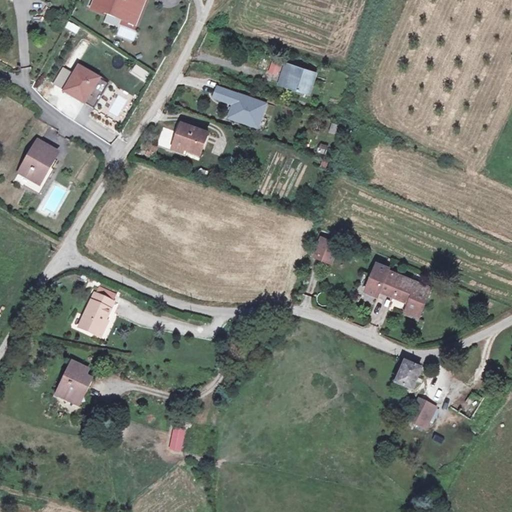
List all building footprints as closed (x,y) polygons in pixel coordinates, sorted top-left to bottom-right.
[(147,0),(96,0),(92,11),(136,28),(147,0)] [(68,21),(64,28),(76,35),(80,27),(68,21)] [(271,61),(267,73),(277,76),(281,64),(271,61)] [(315,72),(286,62),(281,75),(288,78),(285,88),(306,95),(315,72)] [(143,81),(149,73),(134,63),(129,71),(143,81)] [(102,86),(83,74),(78,82),(67,98),(67,99),(87,111),(102,86)] [(288,78),(281,75),(277,85),(285,88),(288,78)] [(67,98),(78,82),(68,76),(58,93),(67,98)] [(113,94),(104,88),(105,87),(102,86),(87,111),(89,113),(98,118),(113,94)] [(263,103),(215,86),(211,97),(231,104),(226,116),(255,126),(263,103)] [(206,134),(175,123),(165,151),(172,154),(174,150),(183,153),(185,150),(199,154),(206,134)] [(339,125),(334,123),(330,133),(336,135),(339,125)] [(326,154),(328,145),(319,143),(317,152),(326,154)] [(58,158),(41,149),(23,179),(40,188),(48,193),(59,175),(52,171),(58,158)] [(40,188),(36,195),(44,199),(48,193),(40,188)] [(332,250),(318,245),(313,259),(327,264),(332,250)] [(393,279),(396,273),(386,269),(387,267),(375,262),(363,291),(376,296),(378,290),(386,293),(391,278),(393,279)] [(430,287),(396,273),(393,279),(391,278),(386,293),(408,301),(405,311),(418,316),(430,287)] [(331,302),(328,291),(316,294),(319,305),(331,302)] [(113,301),(96,294),(93,301),(110,307),(113,301)] [(110,307),(93,301),(80,336),(100,344),(106,328),(114,309),(110,307)] [(109,329),(106,328),(100,344),(103,345),(109,329)] [(84,366),(75,361),(59,393),(73,400),(77,391),(86,395),(94,377),(86,373),(84,366)] [(423,369),(406,362),(397,382),(413,390),(423,369)] [(86,395),(77,391),(73,400),(82,404),(86,395)] [(472,393),(470,400),(479,403),(481,396),(472,393)] [(428,402),(422,398),(411,418),(427,426),(434,413),(425,409),(428,402)] [(438,407),(428,402),(425,409),(434,413),(438,407)] [(182,431),(177,454),(184,456),(190,433),(182,431)]
